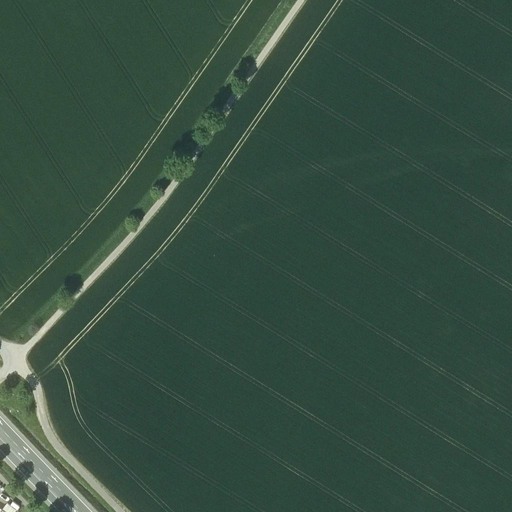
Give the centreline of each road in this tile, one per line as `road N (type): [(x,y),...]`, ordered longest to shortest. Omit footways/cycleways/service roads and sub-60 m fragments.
road 1 (track): [(15,357),(163,198),(301,0)]
road 2 (track): [(15,357),(34,382),(52,440),(120,511)]
